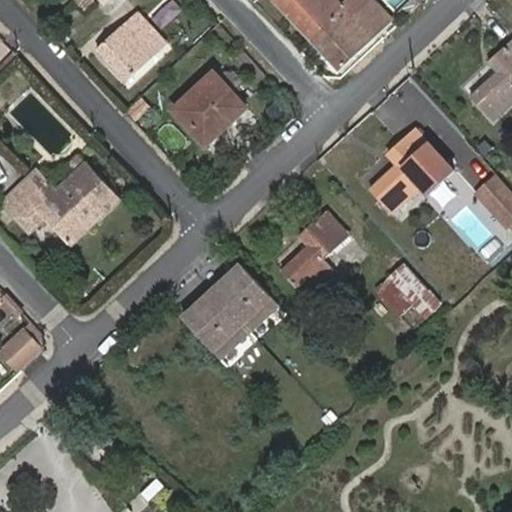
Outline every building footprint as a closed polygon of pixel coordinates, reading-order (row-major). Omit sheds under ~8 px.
[(346,9),(341,3),(337,0),(274,0),(312,41),(346,9)] [(346,9),(312,41),(339,69),(390,20),(372,0),(371,0),(353,17),(346,9)] [(157,52),(127,21),(95,51),(124,82),(157,52)] [(511,86),(511,39),(487,63),(496,73),(471,96),(494,121),(511,104),(511,90),(510,88),(511,86)] [(211,73),(232,94),(245,81),(226,60),(211,73)] [(243,106),(232,94),(211,73),(169,111),(195,139),(208,127),(214,134),(243,106)] [(201,146),(214,134),(208,127),(195,139),(201,146)] [(395,166),(370,190),(393,215),(419,191),(410,181),(438,154),(415,128),(386,156),(395,166)] [(119,199),(77,156),(63,168),(72,178),(55,193),(47,185),(14,217),(30,233),(44,220),(69,246),(119,199)] [(511,220),(511,194),(495,175),(476,192),(507,226),(511,220)] [(349,235),(326,211),(298,236),(307,247),(282,271),(304,296),(331,271),(322,262),(349,235)] [(243,260),(186,314),(228,358),(285,304),(243,260)] [(439,304),(405,266),(392,278),(426,317),(439,304)] [(0,324),(6,330),(17,316),(2,303),(0,306),(0,324)] [(38,348),(23,332),(3,352),(17,368),(38,348)] [(167,358),(143,385),(153,393),(176,367),(167,358)] [(103,409),(89,396),(77,410),(92,422),(103,409)]
